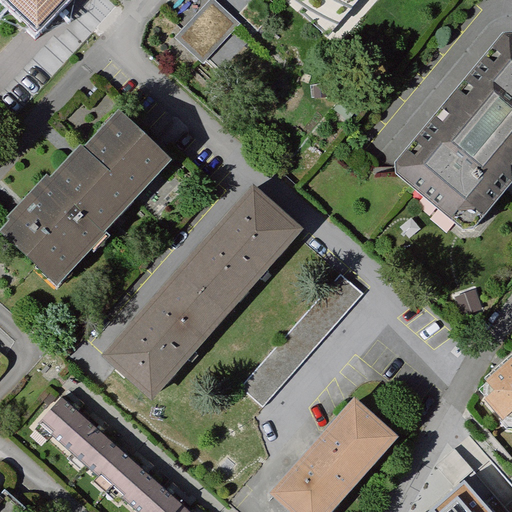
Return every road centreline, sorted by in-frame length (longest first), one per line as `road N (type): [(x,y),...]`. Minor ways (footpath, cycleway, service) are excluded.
road 1 (residential): [(150,0),(112,41),(452,355)]
road 2 (residential): [(511,319),(470,373),(393,511)]
